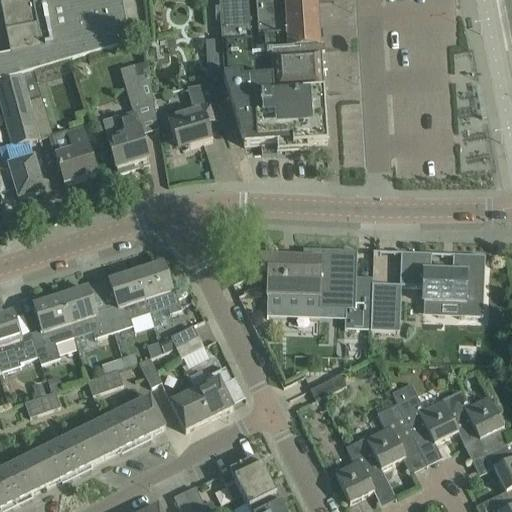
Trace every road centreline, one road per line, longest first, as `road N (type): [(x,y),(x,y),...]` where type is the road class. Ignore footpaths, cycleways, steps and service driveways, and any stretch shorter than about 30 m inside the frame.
road 1 (residential): [(272,414),(175,216)]
road 2 (residential): [(74,511),(272,414)]
road 3 (residential): [(378,208),(366,0)]
road 4 (tertiary): [(175,216),(243,204),(378,208)]
road 5 (tertiary): [(0,266),(175,216)]
road 6 (tertiary): [(378,208),(511,211)]
